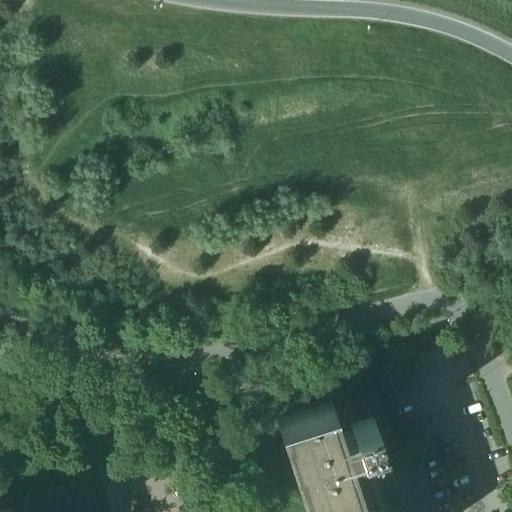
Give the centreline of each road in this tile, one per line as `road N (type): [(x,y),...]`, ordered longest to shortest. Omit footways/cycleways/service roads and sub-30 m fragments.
road 1 (unclassified): [(511,432),(466,317),(446,300),(144,359),(66,345),(0,312)]
road 2 (trunk): [(215,0),(403,14),(511,54)]
